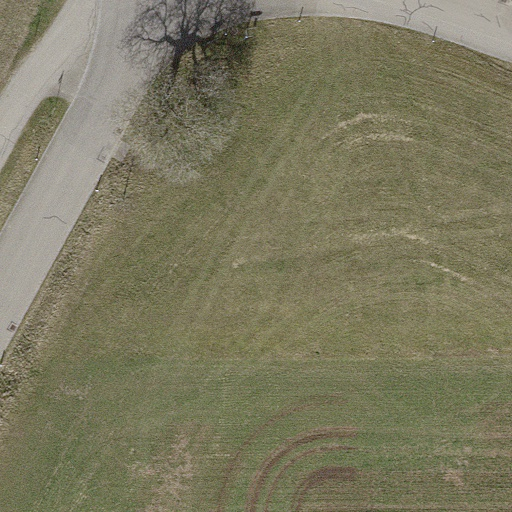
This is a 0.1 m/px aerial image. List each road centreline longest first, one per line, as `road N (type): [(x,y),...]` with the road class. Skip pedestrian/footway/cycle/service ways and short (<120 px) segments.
road 1 (tertiary): [(168,0),(0,306)]
road 2 (track): [(0,146),(29,94),(137,0)]
